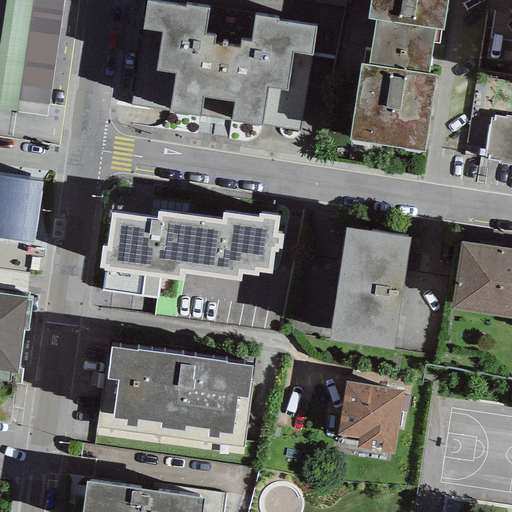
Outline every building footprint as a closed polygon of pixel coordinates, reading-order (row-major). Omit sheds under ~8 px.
[(65,0),(3,0),(0,21),(0,108),(14,110),(18,85),(51,91),(65,0)] [(215,118),(229,34),(210,31),(214,3),(192,0),(145,0),(141,27),(144,28),(132,105),(168,111),(168,107),(201,112),(201,115),(215,118)] [(447,0),(369,0),(367,16),(376,17),(372,38),(432,48),(435,25),(443,26),(447,0)] [(252,37),(229,34),(215,118),(231,120),(231,117),(262,122),(262,124),(299,130),(312,52),(317,53),(323,20),(257,8),(252,37)] [(428,70),(432,48),(372,38),(368,61),(361,60),(349,137),(424,149),(437,71),(428,70)] [(507,117),(495,115),(494,117),(491,117),(485,155),(488,156),(488,159),(499,160),(499,163),(511,165),(511,115),(507,115),(507,117)] [(42,178),(0,172),(0,233),(33,238),(42,178)] [(147,207),(104,201),(99,239),(94,238),(89,272),(188,287),(189,279),(244,287),(245,278),(263,281),(264,273),(277,275),(280,253),(287,254),(291,229),(284,228),(287,205),(257,201),(256,206),(219,200),(218,208),(148,198),(147,207)] [(408,234),(345,226),(330,337),(393,345),(408,234)] [(511,247),(459,240),(449,304),(511,313),(511,247)] [(0,367),(16,369),(22,326),(27,327),(31,297),(26,297),(27,293),(0,289),(0,367)] [(158,424),(171,425),(181,352),(111,343),(107,375),(117,376),(112,414),(125,416),(124,421),(135,422),(136,415),(159,418),(158,424)] [(252,362),(181,352),(171,425),(184,428),(185,422),(208,425),(207,433),(219,435),(219,429),(232,430),(237,393),(248,395),(252,362)] [(404,388),(345,379),(337,435),(359,438),(357,446),(394,452),(404,388)] [(86,478),(81,511),(201,511),(204,494),(86,478)]
